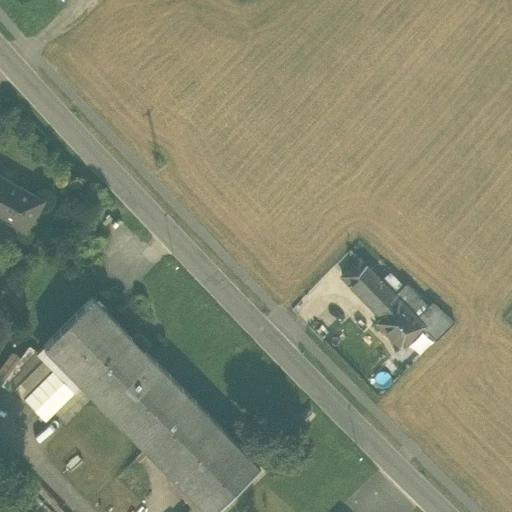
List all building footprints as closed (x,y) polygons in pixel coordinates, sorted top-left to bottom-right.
[(0,214),(25,229),(41,199),(0,175),(0,214)] [(405,283),(394,294),(358,258),(341,275),(380,316),(375,321),(400,347),(421,326),(422,325),(415,318),(427,306),(405,283)] [(210,511),(259,465),(131,336),(92,297),(43,345),(82,384),(208,511),(210,511)] [(421,326),(435,340),(453,322),(431,302),(427,306),(415,318),(422,325),(421,326)] [(45,419),(77,390),(55,367),(24,396),(45,419)]
